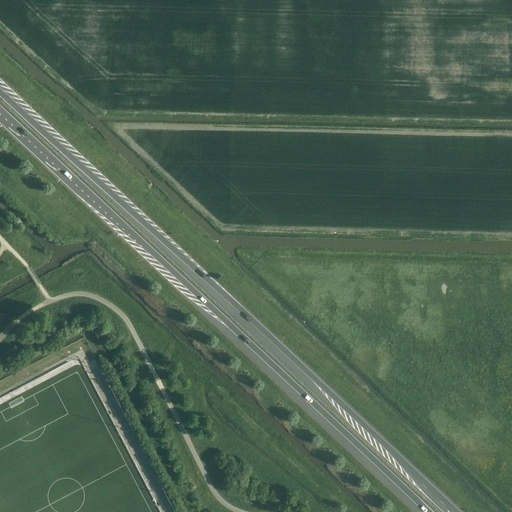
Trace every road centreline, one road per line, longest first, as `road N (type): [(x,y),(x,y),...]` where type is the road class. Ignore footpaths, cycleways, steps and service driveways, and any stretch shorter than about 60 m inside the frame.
road 1 (trunk): [(449,511),(0,91)]
road 2 (trunk): [(0,110),(425,511)]
